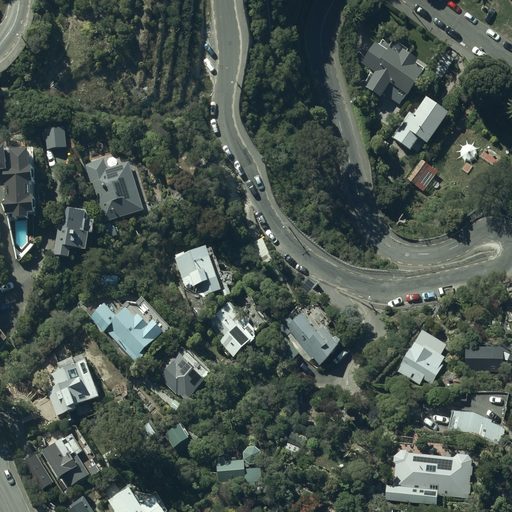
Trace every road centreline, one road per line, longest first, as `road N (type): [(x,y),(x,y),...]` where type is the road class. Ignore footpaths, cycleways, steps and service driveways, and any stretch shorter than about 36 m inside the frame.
road 1 (residential): [(511,256),(502,265),(385,291),(319,268),(287,242),(256,197),(229,133),(222,0)]
road 2 (residential): [(334,0),(321,51),(373,232),(400,253),(415,254),(493,231),(511,240)]
